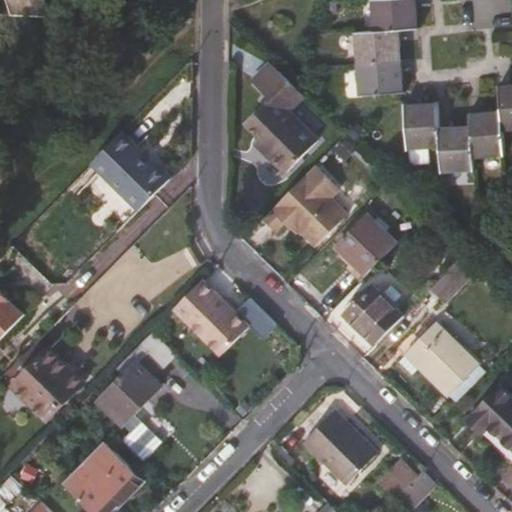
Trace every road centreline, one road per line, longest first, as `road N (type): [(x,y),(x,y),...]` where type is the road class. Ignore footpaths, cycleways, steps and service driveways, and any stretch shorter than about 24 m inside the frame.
road 1 (residential): [(211,0),(211,219),(230,252),(333,353)]
road 2 (residential): [(491,511),(333,353)]
road 3 (residential): [(333,353),(177,511)]
